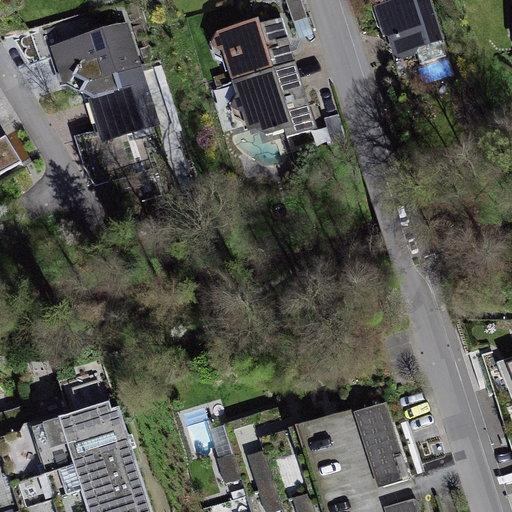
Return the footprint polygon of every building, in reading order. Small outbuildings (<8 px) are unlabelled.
[(304,0),(291,0),(296,36),(309,34),(304,0)] [(397,0),(401,10),(379,19),(398,67),(447,48),(428,0),(397,0)] [(279,22),(220,41),(250,136),(276,127),(279,136),(312,125),(279,22)] [(124,30),(50,51),(61,89),(82,84),(98,141),(152,126),(124,30)] [(0,185),(24,171),(0,133),(0,185)] [(511,365),(502,368),(511,407),(511,365)] [(420,511),(382,400),(309,425),(301,403),(227,428),(236,454),(218,460),(235,511),(420,511)] [(0,511),(152,511),(118,401),(32,427),(29,418),(2,427),(0,420),(0,511)]
